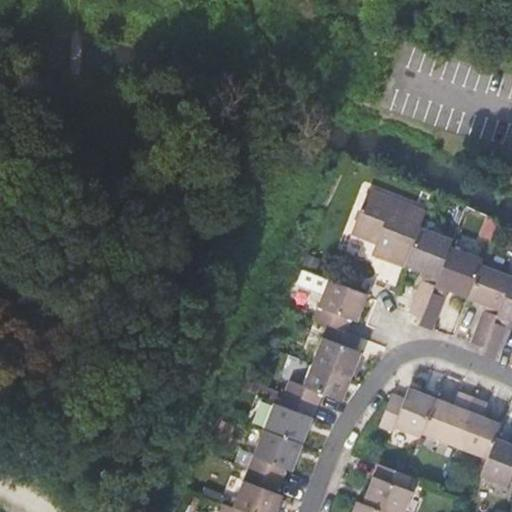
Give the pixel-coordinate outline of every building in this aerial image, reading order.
[(370,250),(403,263),(407,251),(418,222),(424,209),(366,187),(349,230),(374,240),(370,250)] [(451,235),(418,222),(407,251),(403,263),(435,275),(448,243),(451,235)] [(481,256),(448,243),(435,275),(432,283),(465,296),(479,261),(481,256)] [(465,296),(496,308),(510,273),(479,261),(465,296)] [(511,273),(510,273),(496,308),(494,312),(511,319),(511,273)] [(347,319),(356,321),(366,293),(325,277),(311,316),(324,321),(343,329),(347,319)] [(420,278),(406,310),(420,315),(429,290),(432,283),(420,278)] [(442,295),(429,290),(420,315),(417,322),(429,327),(442,295)] [(469,339),(482,344),(491,320),(494,312),(481,308),(469,339)] [(504,325),(491,320),(482,344),(480,347),(478,352),(492,357),(504,325)] [(353,347),(357,335),(343,329),(324,321),(308,361),(349,378),(360,350),(353,347)] [(341,400),(349,378),(308,361),(300,384),(288,380),(282,392),(315,405),(320,392),(341,400)] [(392,424),(419,434),(420,431),(434,396),(406,386),(402,397),(390,393),(378,425),(389,429),(392,424)] [(451,403),(434,396),(420,431),(452,444),(471,396),(455,390),(451,403)] [(301,443),(315,405),(282,392),(278,402),(274,401),(263,428),(277,433),(301,443)] [(485,401),(471,396),(452,444),(486,456),(493,436),(499,421),(480,414),(485,401)] [(290,470),(301,443),(277,433),(263,428),(248,467),(253,469),(279,480),(284,468),(290,470)] [(511,442),(493,436),(486,456),(479,473),(506,484),(508,478),(511,479),(511,442)] [(375,461),(360,502),(387,511),(401,511),(410,489),(404,486),(408,474),(404,472),(375,461)] [(274,491),(279,480),(253,469),(248,467),(233,508),(244,511),(273,511),(280,494),(274,491)] [(387,511),(360,502),(354,499),(349,511),(387,511)]
